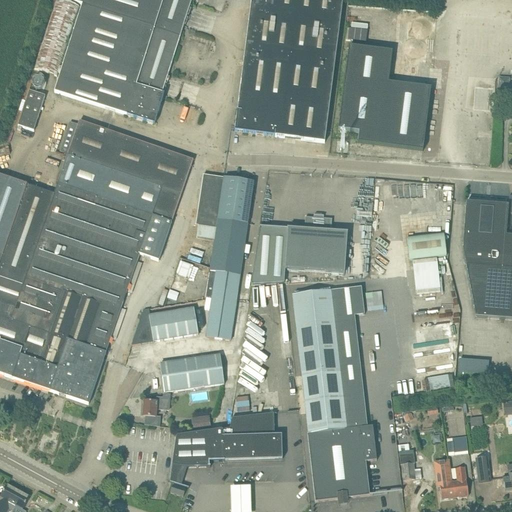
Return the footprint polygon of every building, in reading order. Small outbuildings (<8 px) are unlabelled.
[(60,74),(54,93),(105,109),(103,115),(113,118),(115,112),(137,119),(155,125),(157,116),(164,95),(162,94),(191,0),(60,0),(61,1),(81,7),(62,70),(60,74)] [(251,0),(236,122),(235,132),(324,143),(342,0),(251,0)] [(60,74),(62,70),(60,69),(79,8),(56,1),(34,70),(57,77),(58,73),(60,74)] [(350,37),(367,38),(368,24),(350,23),(350,37)] [(349,47),(338,130),(359,133),(358,143),(422,152),(430,89),(388,83),(392,53),(349,47)] [(34,79),(37,90),(47,88),(45,77),(34,79)] [(510,78),(498,77),(498,93),(509,93),(510,78)] [(29,91),(18,127),(34,132),(40,112),(41,108),(45,96),(29,91)] [(0,374),(12,379),(59,395),(67,398),(88,405),(104,360),(110,340),(121,309),(127,292),(137,263),(140,255),(158,262),(193,161),(109,132),(111,126),(101,123),(99,129),(79,122),(78,126),(70,123),(60,153),(68,156),(58,185),(54,195),(44,192),(27,186),(0,176),(0,374)] [(203,175),(196,226),(216,229),(223,178),(203,175)] [(214,242),(206,297),(212,298),(236,302),(254,183),(223,178),(216,229),(214,242)] [(466,202),(462,249),(475,317),(511,319),(511,231),(506,231),(508,206),(466,202)] [(288,229),(285,270),(345,273),(347,233),(331,232),(332,219),(323,219),(324,216),(322,216),(322,215),(316,215),(316,216),(314,216),(314,218),(305,218),(304,230),(288,229)] [(260,227),(251,286),(284,284),(285,270),(288,229),(260,227)] [(443,236),(407,239),(409,261),(445,257),(443,236)] [(189,279),(194,265),(181,261),(177,275),(189,279)] [(364,315),(361,288),(292,296),(308,435),(307,435),(315,503),(338,500),(338,504),(347,503),(346,499),(369,496),(365,463),(376,461),(372,427),(367,428),(354,316),(364,315)] [(372,293),(372,296),(366,297),(369,312),(385,310),(382,291),(372,293)] [(236,302),(212,298),(206,338),(230,342),(236,302)] [(198,335),(194,309),(150,316),(149,316),(153,343),(198,335)] [(131,346),(153,343),(149,316),(150,316),(149,310),(143,311),(131,346)] [(224,385),(220,356),(160,364),(164,394),(224,385)] [(460,360),(459,375),(488,376),(489,361),(460,360)] [(426,390),(451,388),(450,376),(425,378),(426,390)] [(144,402),(143,417),(156,418),(156,410),(165,411),(166,404),(169,404),(170,395),(166,395),(166,399),(163,399),(156,398),(156,403),(144,402)] [(238,412),(250,411),(249,397),(237,398),(238,412)] [(282,460),(282,436),(280,436),(280,435),(273,435),(272,413),(231,419),(230,429),(176,437),(170,483),(181,486),(187,468),(209,468),(209,463),(224,462),(282,460)] [(209,417),(198,418),(200,432),(211,430),(209,417)] [(468,453),(466,438),(447,440),(448,455),(468,453)] [(415,464),(413,454),(399,456),(400,466),(401,466),(403,482),(415,480),(415,478),(414,470),(414,464),(415,464)] [(448,461),(437,463),(438,470),(438,472),(438,477),(439,485),(440,485),(439,485),(440,487),(441,500),(455,498),(453,483),(451,483),(448,461)] [(486,461),(474,463),(477,487),(489,485),(486,461)] [(508,477),(503,478),(503,482),(505,492),(511,490),(511,466),(507,467),(508,477)] [(464,468),(450,470),(452,480),(457,480),(457,482),(453,483),(455,498),(468,497),(466,481),(464,468)] [(0,511),(6,511),(18,491),(7,485),(0,497),(0,511)] [(186,490),(173,486),(170,493),(183,497),(186,490)] [(253,511),(252,487),(232,487),(232,511),(253,511)] [(18,491),(9,509),(13,511),(12,511),(25,511),(23,511),(30,498),(18,491)]
